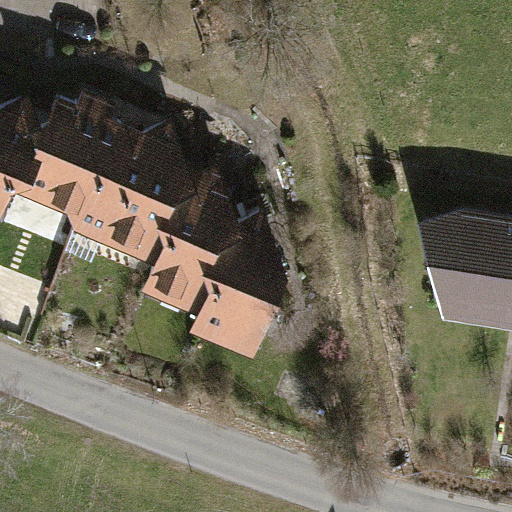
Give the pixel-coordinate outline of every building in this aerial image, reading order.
[(26,211),(93,234),(133,122),(120,118),(125,103),(92,92),(87,106),(66,99),(51,123),(26,211)] [(0,232),(17,239),(26,211),(51,123),(40,101),(0,113),(0,232)] [(93,234),(160,258),(192,176),(186,126),(155,132),(133,122),(93,234)] [(147,292),(214,315),(247,220),(231,167),(192,176),(160,258),(147,292)] [(446,317),(511,327),(511,208),(464,201),(414,216),(446,317)] [(207,337),(273,360),(298,280),(274,213),(247,220),(214,315),(207,337)]
